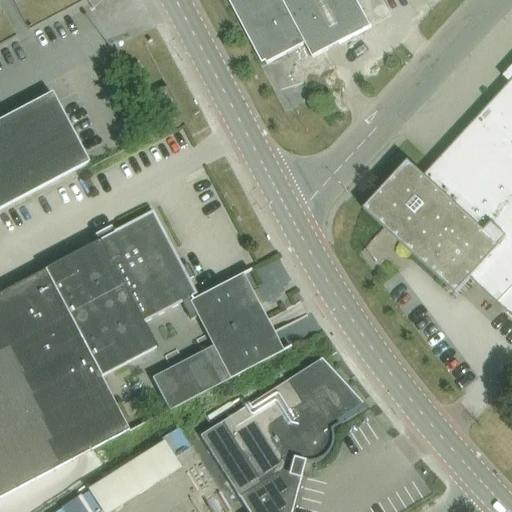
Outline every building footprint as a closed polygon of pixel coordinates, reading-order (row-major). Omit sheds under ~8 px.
[(305,45),(312,59),(328,51),(371,29),(355,0),(227,0),(234,11),(237,9),(267,65),(305,45)] [(511,67),(503,78),(510,85),(421,181),(408,170),(370,211),(456,290),(474,271),(504,299),(498,305),(504,311),(496,320),(511,334),(511,67)] [(155,94),(166,116),(178,109),(167,88),(166,88),(156,94),(155,94)] [(0,210),(88,164),(51,94),(0,121),(0,210)] [(190,298),(195,296),(187,282),(193,278),(186,265),(180,268),(151,214),(114,234),(111,227),(94,236),(97,243),(43,271),(44,272),(0,294),(0,501),(128,434),(100,380),(155,351),(141,324),(181,304),(190,322),(196,319),(188,304),(192,301),(190,298)] [(250,271),(192,301),(188,304),(196,319),(212,348),(151,380),(168,413),(290,349),(290,348),(279,353),(240,278),(250,273),(250,271)] [(362,406),(321,361),(199,437),(246,511),(291,511),(301,477),(300,477),(303,464),(305,465),(308,465),(311,465),(313,464),(316,464),(318,463),(320,461),(322,460),(324,459),(326,457),(327,455),(329,453),(330,451),(331,449),(331,447),(332,444),(332,442),(332,439),(332,437),(332,434),(331,432),(365,410),(364,409),(362,410),(360,407),(362,406)] [(172,441),(95,487),(109,511),(115,511),(189,469),(172,441)]
